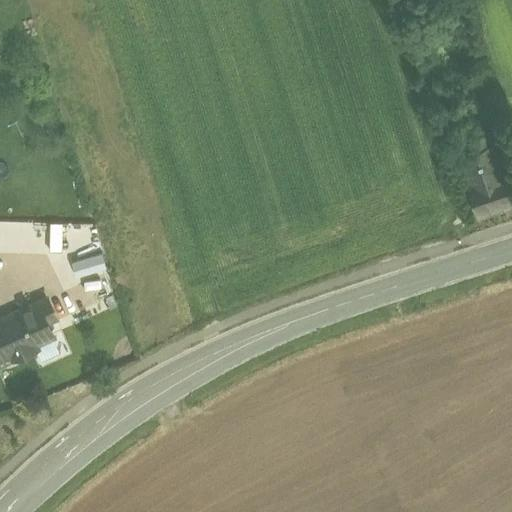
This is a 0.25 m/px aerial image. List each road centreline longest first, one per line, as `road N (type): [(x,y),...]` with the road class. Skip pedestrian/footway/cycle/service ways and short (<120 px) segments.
road 1 (tertiary): [(325,309),(245,332),(168,370),(67,439),(0,500)]
road 2 (tertiary): [(25,511),(165,398),(325,309)]
road 3 (tertiary): [(511,248),(325,309)]
